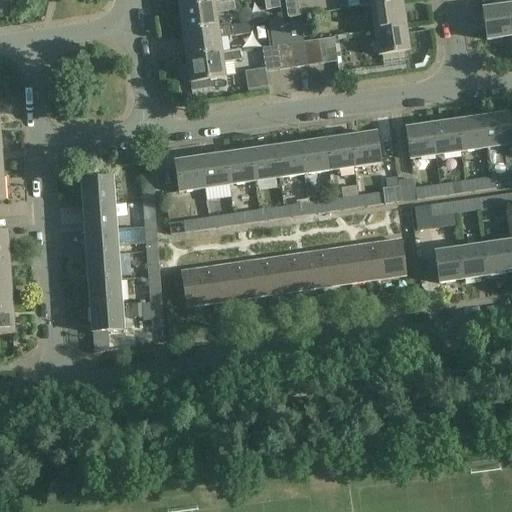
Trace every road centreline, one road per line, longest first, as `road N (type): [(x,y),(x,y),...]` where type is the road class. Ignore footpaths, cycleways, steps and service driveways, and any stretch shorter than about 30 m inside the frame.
road 1 (unclassified): [(52,386),(511,320)]
road 2 (residential): [(147,130),(457,88)]
road 3 (residential): [(52,386),(36,141)]
